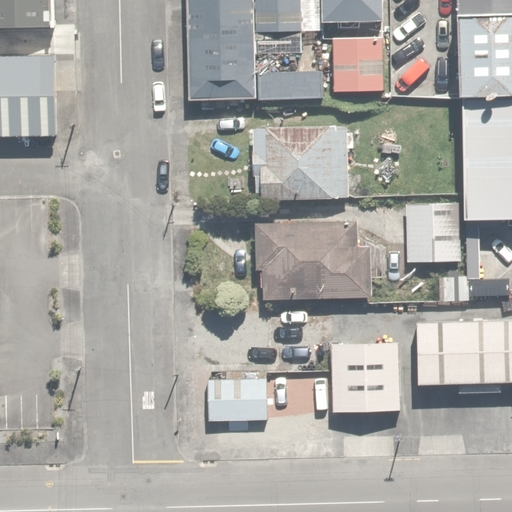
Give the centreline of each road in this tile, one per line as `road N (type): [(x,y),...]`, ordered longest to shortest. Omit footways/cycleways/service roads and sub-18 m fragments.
road 1 (residential): [(138,504),(511,495)]
road 2 (residential): [(124,166),(138,504)]
road 3 (residential): [(121,0),(124,166)]
road 4 (residential): [(0,508),(138,504)]
road 5 (residential): [(124,166),(0,169)]
